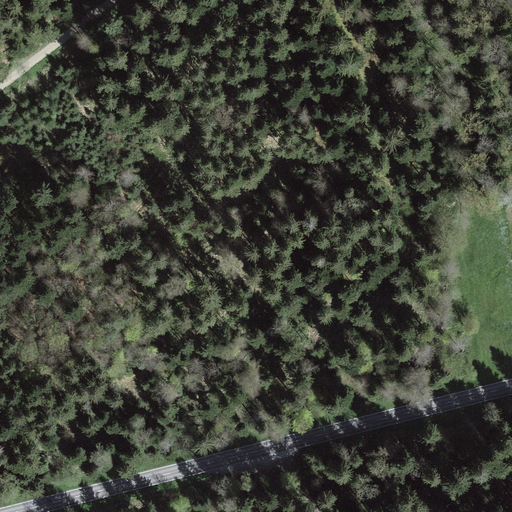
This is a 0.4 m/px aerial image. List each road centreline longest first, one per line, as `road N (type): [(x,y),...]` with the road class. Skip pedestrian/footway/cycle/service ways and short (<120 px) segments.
road 1 (secondary): [(25,511),(511,388)]
road 2 (track): [(110,0),(0,82)]
